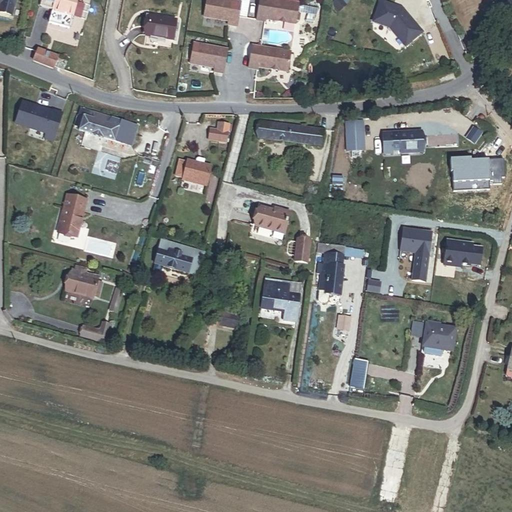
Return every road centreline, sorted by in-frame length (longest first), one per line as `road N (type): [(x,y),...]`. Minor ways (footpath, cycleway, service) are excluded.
road 1 (residential): [(0,333),(150,371),(436,425),(465,409),(511,225)]
road 2 (unclassified): [(0,60),(124,107),(178,112),(344,114),(470,86)]
